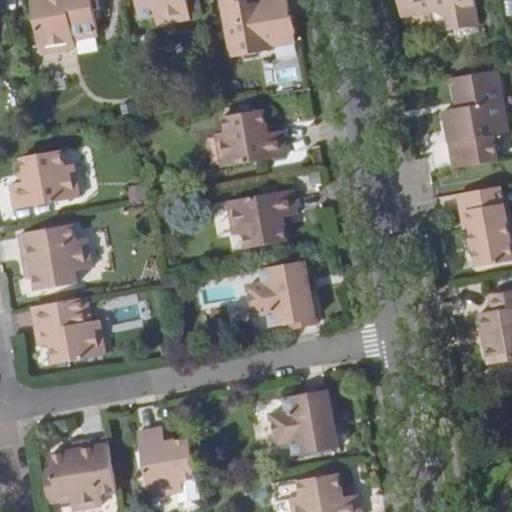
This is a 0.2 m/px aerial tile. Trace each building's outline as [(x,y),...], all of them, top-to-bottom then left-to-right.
[(65,0),(66,3),(51,5),(32,8),(41,59),(75,53),(74,47),(73,41),(98,37),(90,0),(65,0)] [(185,0),(135,0),(139,20),(153,17),(156,27),(190,21),(187,8),(185,0)] [(235,0),(226,2),(236,59),(273,52),(272,46),(296,42),(289,0),(271,0),(250,4),(249,0),(235,0)] [(447,19),(447,20),(450,30),(479,25),(473,0),(398,0),(402,19),(436,13),(447,19)] [(437,21),(447,20),(447,19),(436,13),(437,21)] [(73,41),(74,47),(98,42),(98,37),(73,41)] [(497,71),(451,79),(456,111),(442,113),(448,146),(455,144),(488,138),(508,134),(497,71)] [(267,137),(265,127),(263,112),(224,120),(226,133),(215,136),(221,171),(287,160),(282,134),(273,135),(267,137)] [(271,125),(265,127),(267,137),(273,135),(271,125)] [(488,138),(455,144),(460,170),(493,164),(488,138)] [(27,182),(21,183),(11,185),(16,210),(80,199),(73,165),(64,166),(61,152),(23,159),(25,173),(27,182)] [(511,231),(503,187),(455,195),(459,215),(469,213),(473,233),(479,264),(511,258),(511,231)] [(282,220),(287,219),(297,218),(293,192),(227,205),(233,240),(244,237),(247,251),(286,244),(284,230),(282,220)] [(469,213),(459,215),(462,235),(473,233),(469,213)] [(34,270),(36,279),(38,292),(78,285),(76,272),(93,269),(86,241),(78,242),(74,225),(22,234),(28,271),(34,270)] [(309,293),(307,278),(304,263),(264,270),(266,285),(248,289),(253,318),(266,315),(269,331),(290,327),(291,332),(315,328),(309,293)] [(315,277),(307,278),(309,293),(318,291),(315,277)] [(511,294),(491,298),(495,315),(483,317),(491,366),(511,362),(511,294)] [(95,322),(90,297),(83,299),(88,324),(95,322)] [(83,299),(34,307),(39,332),(50,330),(53,345),(56,365),(107,356),(100,321),(95,322),(88,324),(83,299)] [(50,330),(39,332),(42,347),(53,345),(50,330)] [(335,433),(332,419),(326,383),(301,388),(302,394),(283,398),(285,412),(271,415),(276,444),(296,440),(299,456),(338,448),(335,433)] [(340,418),(332,419),(335,433),(343,432),(340,418)] [(196,479),(190,440),(176,442),(166,445),(165,438),(163,429),(138,434),(150,499),(185,492),(183,481),(196,479)] [(175,436),(165,438),(166,445),(176,442),(175,436)] [(116,493),(107,439),(71,445),(72,451),(63,453),(49,455),(53,475),(57,495),(71,493),(72,500),(73,510),(102,505),(100,496),(116,493)] [(48,505),(72,500),(71,493),(57,495),(53,475),(44,477),(48,505)] [(292,511),(360,511),(357,496),(348,498),(342,499),(340,489),(338,475),(298,482),(301,496),(291,499),(292,511)] [(198,486),(196,479),(183,481),(185,492),(180,493),(183,511),(201,507),(198,486)]
